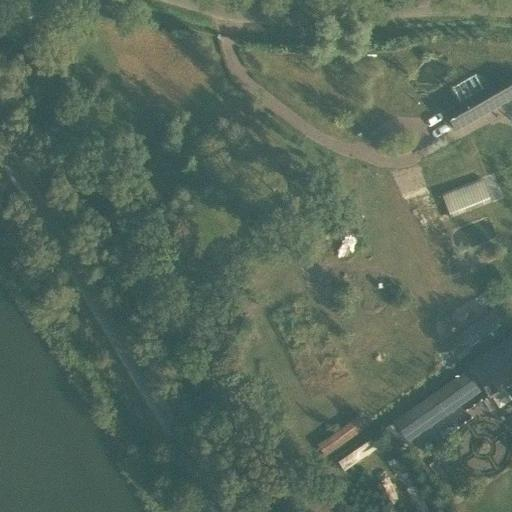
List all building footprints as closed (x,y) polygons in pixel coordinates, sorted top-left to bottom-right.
[(511,80),(509,76),(444,113),(453,129),(511,95),(511,80)] [(438,194),(446,215),(488,199),(480,179),(438,194)] [(502,306),(451,341),(444,346),(454,359),(460,355),(511,319),(510,317),(511,315),(511,293),(505,279),(491,286),(502,306)] [(511,383),(511,334),(466,366),(488,399),(511,383)] [(419,407),(421,411),(433,427),(481,393),(468,374),(419,407)] [(419,376),(363,414),(372,427),(428,389),(419,376)] [(332,457),(339,470),(380,447),(373,435),(332,457)] [(329,437),(315,447),(324,459),(338,449),(329,437)]
